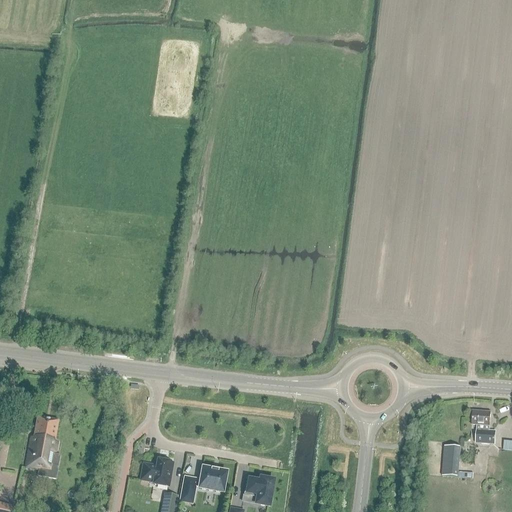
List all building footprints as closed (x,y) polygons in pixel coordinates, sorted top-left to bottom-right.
[(477,426),(476,444),(494,445),(495,432),(489,432),(489,427),(490,413),(472,412),(471,426),(477,426)] [(31,436),(25,468),(38,471),(43,472),(43,470),(52,472),(53,466),(58,467),(60,456),(55,455),(57,441),(54,441),(58,422),(37,418),(34,437),(31,436)] [(511,441),(503,441),(503,450),(511,451),(511,445),(511,441)] [(442,477),(459,478),(461,448),(444,447),(442,477)] [(168,488),(172,464),(158,461),(157,467),(143,465),(140,481),(154,483),(153,485),(168,488)] [(180,502),(192,504),(195,488),(199,488),(199,489),(222,494),(226,474),(217,472),(216,471),(216,472),(212,471),(211,470),(211,471),(202,470),(200,483),(196,482),(196,481),(184,478),(180,502)] [(273,483),(246,478),(243,496),(257,499),(256,505),(269,508),(271,498),(270,498),(273,483)] [(160,511),(175,511),(178,496),(176,496),(163,494),(160,511)]
